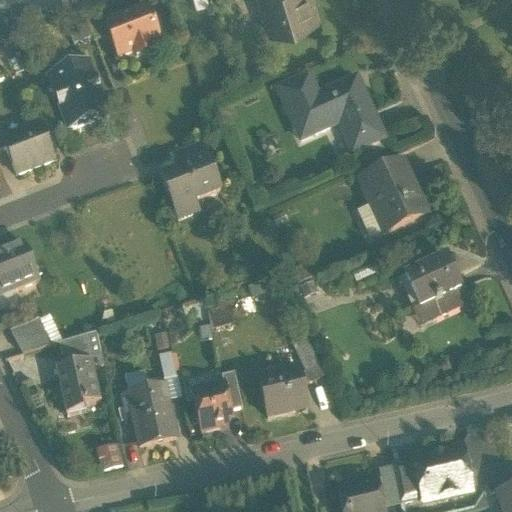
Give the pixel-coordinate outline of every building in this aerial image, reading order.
[(265,16),(270,32),(314,19),(308,0),(305,0),(306,0),(305,0),(255,0),(261,17),(265,16)] [(109,39),(117,61),(134,55),(136,61),(150,55),(148,49),(159,45),(153,32),(155,31),(154,28),(152,29),(145,11),(105,27),(104,28),(109,39)] [(84,19),(94,45),(109,39),(104,28),(105,27),(100,14),(84,19)] [(48,84),(68,136),(106,121),(86,69),(48,84)] [(338,127),(351,156),(382,143),(355,83),(318,99),(309,79),(277,93),(294,130),(307,124),(313,139),(338,127)] [(301,144),(313,139),(307,124),(294,130),(301,144)] [(6,152),(16,179),(53,165),(38,126),(1,141),(6,152)] [(171,158),(177,172),(207,160),(202,146),(171,158)] [(368,168),(373,179),(403,166),(398,155),(368,168)] [(159,179),(172,213),(221,194),(207,160),(177,172),(159,179)] [(361,185),(384,235),(425,216),(416,195),(413,196),(409,186),(411,185),(403,166),(373,179),(361,185)] [(0,259),(0,299),(37,285),(24,250),(0,259)] [(427,310),(433,323),(461,311),(456,297),(459,296),(445,262),(404,280),(405,281),(398,285),(400,289),(407,286),(419,314),(427,310)] [(418,330),(433,323),(427,310),(419,314),(407,286),(400,289),(418,330)] [(10,337),(18,357),(48,348),(39,325),(10,337)] [(300,375),(302,386),(323,377),(304,334),(287,342),(298,368),(300,375)] [(70,359),(72,367),(91,363),(85,337),(57,346),(60,361),(70,359)] [(159,357),(164,381),(176,378),(171,355),(159,357)] [(55,371),(64,412),(100,404),(91,363),(72,367),(55,371)] [(298,368),(277,373),(278,380),(300,375),(298,368)] [(124,378),(128,395),(148,390),(144,373),(124,378)] [(258,377),(267,419),(308,410),(302,386),(300,375),(278,380),(277,373),(258,377)] [(224,385),(230,411),(242,409),(234,374),(221,377),(223,385),(224,385)] [(181,400),(176,378),(164,381),(163,381),(165,386),(168,402),(181,400)] [(193,399),(201,432),(220,428),(218,420),(231,417),(230,411),(224,385),(223,385),(205,389),(199,398),(193,399)] [(128,395),(139,446),(176,438),(168,402),(165,386),(148,390),(128,395)] [(199,398),(205,389),(192,392),(193,399),(199,398)] [(218,420),(220,428),(233,425),(231,417),(218,420)] [(101,469),(124,465),(120,445),(98,448),(101,469)] [(424,497),(430,501),(465,494),(469,486),(466,472),(471,465),(464,460),(461,448),(414,458),(415,462),(423,497),(424,497)] [(412,500),(424,497),(423,497),(415,462),(405,464),(412,500)] [(392,467),(400,502),(412,500),(405,464),(392,467)] [(377,481),(382,506),(400,502),(392,467),(375,471),(377,481)] [(322,469),(307,472),(313,497),(327,493),(322,469)] [(339,489),(343,511),(383,511),(382,506),(377,481),(339,489)] [(511,487),(497,492),(503,511),(511,511),(511,484),(511,485),(511,487)]
